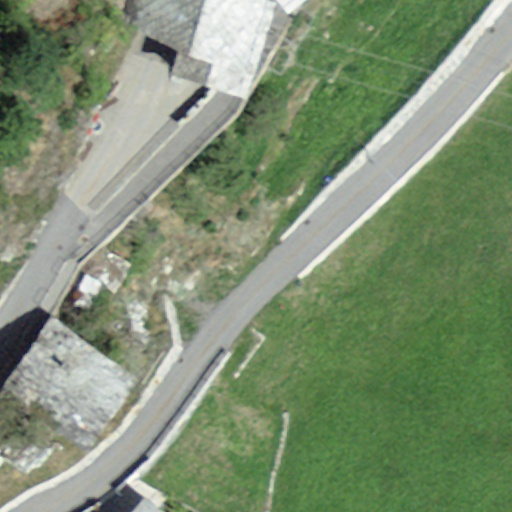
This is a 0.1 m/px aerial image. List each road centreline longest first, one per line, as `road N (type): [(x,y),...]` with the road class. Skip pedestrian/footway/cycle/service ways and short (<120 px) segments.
road 1 (residential): [(46,511),(102,478),(226,322),(511,31)]
road 2 (unclassified): [(170,0),(142,89),(0,334)]
